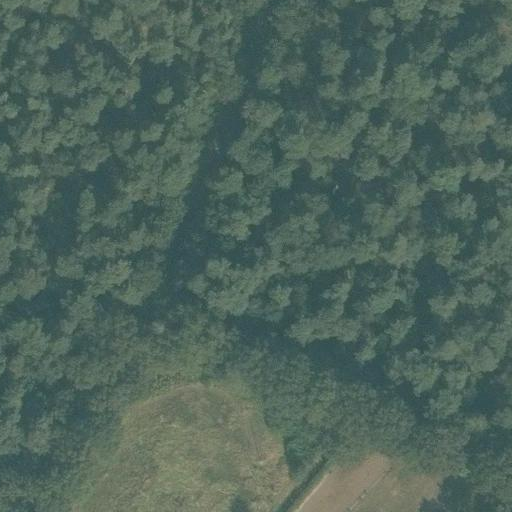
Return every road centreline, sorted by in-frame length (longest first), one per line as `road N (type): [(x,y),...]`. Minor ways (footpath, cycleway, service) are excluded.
road 1 (track): [(138,305),(252,0)]
road 2 (track): [(283,362),(477,446)]
road 3 (track): [(58,453),(138,305)]
road 4 (track): [(138,305),(283,362)]
